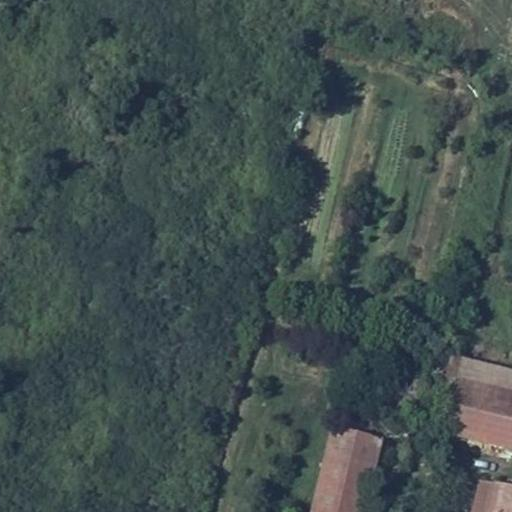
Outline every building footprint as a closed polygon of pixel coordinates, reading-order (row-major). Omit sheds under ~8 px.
[(511,374),(451,360),(445,385),(462,389),(511,400),(511,374)] [(511,400),(462,389),(448,444),(511,459),(511,400)] [(364,511),(380,449),(326,435),(307,511),(364,511)] [(473,511),(488,511),(493,495),(478,492),(473,511)] [(488,511),(511,511),(511,499),(493,495),(488,511)]
